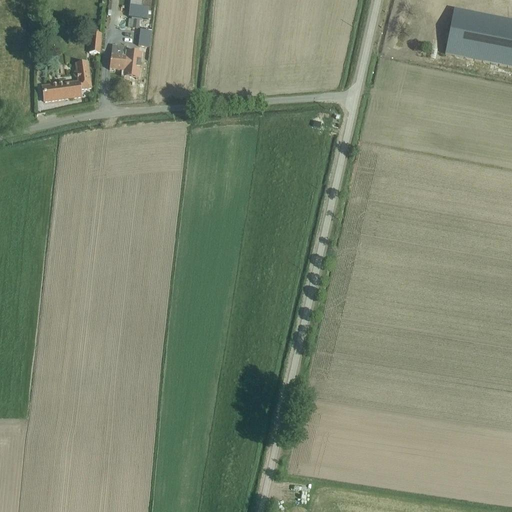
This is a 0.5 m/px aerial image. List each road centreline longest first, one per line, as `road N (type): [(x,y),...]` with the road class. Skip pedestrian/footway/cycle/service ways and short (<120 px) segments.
road 1 (unclassified): [(356,95),(262,511)]
road 2 (unclassified): [(356,95),(141,110),(0,137)]
